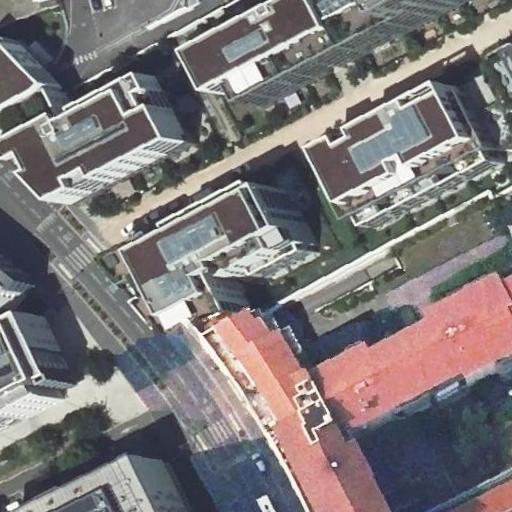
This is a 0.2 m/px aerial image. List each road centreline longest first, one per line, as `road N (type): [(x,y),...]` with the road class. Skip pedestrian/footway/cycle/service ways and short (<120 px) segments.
road 1 (secondary): [(203,409),(49,220)]
road 2 (residential): [(203,409),(0,506)]
